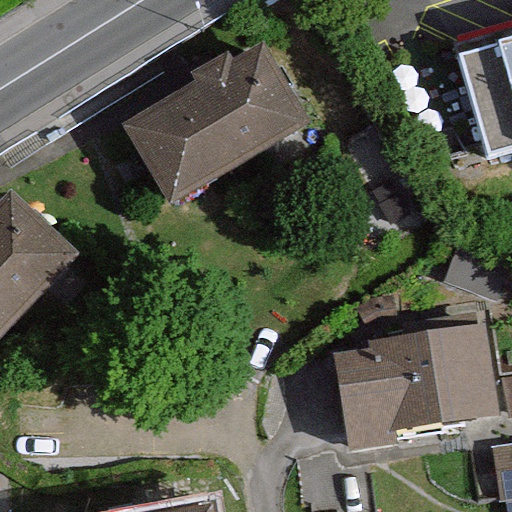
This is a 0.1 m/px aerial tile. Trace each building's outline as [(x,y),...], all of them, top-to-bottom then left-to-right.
[(261,48),(131,124),(173,195),(303,119),(261,48)] [(511,48),(473,61),(503,153),(511,150),(511,48)] [(13,195),(0,209),(0,329),(73,251),(13,195)] [(360,369),(322,374),(333,452),(486,431),(473,334),(358,350),(360,369)] [(498,508),(498,511),(511,511),(511,452),(481,456),(487,509),(498,508)]
